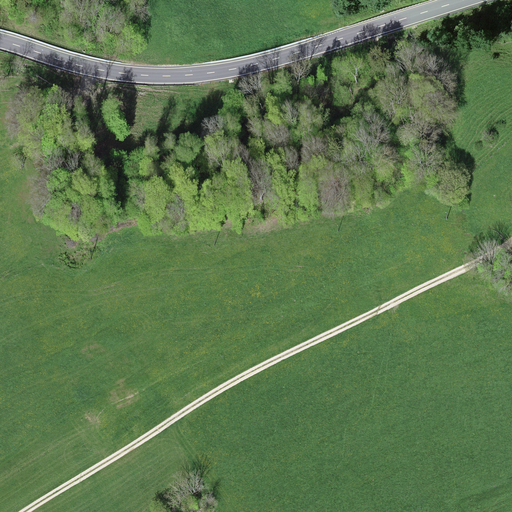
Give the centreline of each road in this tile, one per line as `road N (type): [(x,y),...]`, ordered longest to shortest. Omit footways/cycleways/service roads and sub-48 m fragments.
road 1 (track): [(511,238),(225,385),(22,511)]
road 2 (secondary): [(464,0),(293,55),(180,75),(79,65),(0,39)]
